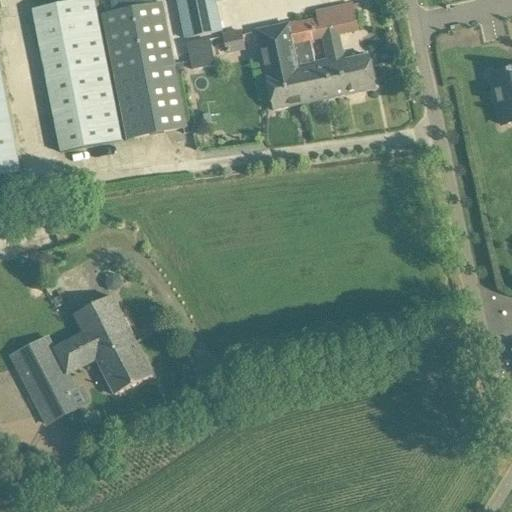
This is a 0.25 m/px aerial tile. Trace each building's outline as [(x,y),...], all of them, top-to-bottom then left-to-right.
[(123,140),(95,0),(89,0),(33,10),(61,152),(123,140)] [(163,4),(154,6),(152,0),(109,0),(112,14),(103,16),(128,140),(187,129),(163,4)] [(177,0),(186,42),(222,34),(216,2),(215,0),(177,0)] [(511,0),(500,0),(506,27),(511,25),(511,71),(492,76),(502,126),(511,124),(511,0)] [(306,105),(376,90),(370,57),(341,63),(340,59),(335,36),(359,31),(353,5),(316,13),(317,20),(289,26),(306,105)] [(274,112),(306,105),(289,26),(257,33),(274,112)] [(210,40),(187,45),(193,71),(216,67),(210,40)] [(0,63),(0,177),(22,174),(0,63)] [(49,294),(66,286),(58,271),(42,280),(49,294)] [(23,360),(17,364),(48,425),(84,406),(68,376),(97,361),(115,397),(153,377),(112,298),(75,316),(83,333),(54,348),(49,340),(40,344),(31,348),(20,353),(23,360)]
